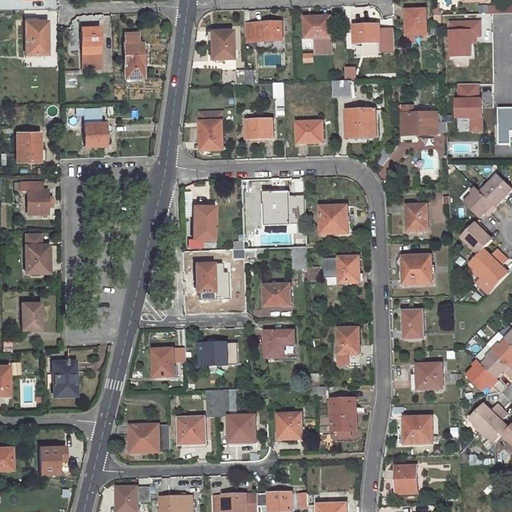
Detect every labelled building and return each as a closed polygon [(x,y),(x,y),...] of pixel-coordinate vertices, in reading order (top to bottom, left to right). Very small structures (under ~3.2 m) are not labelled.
[(480,15),(511,12),(511,3),(480,5),(480,15)] [(427,10),(406,11),(407,37),(428,36),(427,10)] [(332,18),(305,18),(305,40),(315,39),(316,55),(333,55),(332,18)] [(47,20),(25,21),(26,55),(47,55),(47,20)] [(481,20),(448,21),(449,58),(472,57),(472,44),(477,44),(477,38),(482,38),(481,20)] [(282,23),(247,24),(247,43),(283,41),(282,23)] [(380,25),(354,26),(355,45),(384,44),(384,34),(384,28),(380,28),(380,25)] [(99,26),(81,27),(82,68),(100,68),(99,26)] [(233,30),(210,31),(211,60),(233,59),(233,30)] [(144,78),(142,43),(136,43),(136,35),(124,35),(124,43),(122,43),(124,79),(144,78)] [(347,79),(358,79),(357,67),(347,67),(347,79)] [(260,80),(273,79),(272,71),(260,71),(260,80)] [(246,72),(238,72),(238,85),(246,85),(246,72)] [(254,72),(246,72),(246,85),(254,84),(254,72)] [(355,82),(335,83),(335,97),(355,97),(355,82)] [(284,83),(275,84),(277,115),(285,115),(284,83)] [(480,84),(458,85),(458,99),(454,99),(455,120),(469,120),(469,133),(483,133),(482,98),(480,98),(480,84)] [(413,106),(402,106),(402,135),(447,134),(447,122),(439,122),(438,113),(414,113),(413,106)] [(511,108),(498,108),(499,145),(511,145),(511,131),(511,108)] [(370,136),(369,121),(377,121),(377,111),(348,111),(348,136),(370,136)] [(223,113),(199,114),(201,151),(224,151),(223,113)] [(447,113),(438,113),(439,122),(447,122),(447,113)] [(274,121),(246,121),(247,140),(274,139),(274,121)] [(377,121),(369,121),(370,136),(348,136),(348,140),(378,140),(377,121)] [(324,122),(298,123),(299,144),(319,143),(319,140),(324,140),(324,122)] [(106,123),(82,123),(83,146),(107,145),(106,123)] [(39,133),(16,133),(16,161),(39,161),(39,133)] [(420,147),(442,148),(442,138),(420,137),(420,147)] [(511,188),(498,175),(489,184),(504,198),(509,193),(511,189),(511,188)] [(42,182),(19,183),(19,190),(27,190),(27,214),(47,213),(47,190),(42,189),(42,182)] [(489,184),(480,192),(496,206),(504,198),(489,184)] [(473,195),(465,203),(481,218),(485,214),(488,211),(491,214),(497,208),(496,206),(480,192),(476,187),(471,193),(473,195)] [(471,193),(463,201),(465,203),(473,195),(471,193)] [(287,194),(262,194),(263,212),(277,211),(277,214),(287,213),(287,194)] [(450,196),(436,197),(437,222),(446,222),(446,208),(451,208),(450,196)] [(214,206),(193,206),(193,240),(214,240),(214,206)] [(428,206),(407,206),(408,232),(429,231),(428,206)] [(349,207),(321,208),(322,235),(350,235),(349,207)] [(301,208),(294,210),(296,217),(303,216),(301,208)] [(478,221),(475,223),(483,231),(485,228),(478,221)] [(471,263),(484,249),(493,240),(483,231),(475,223),(462,237),(473,248),(464,257),(471,263)] [(306,230),(295,230),(295,248),(307,248),(306,230)] [(49,272),(48,245),(39,245),(39,232),(24,232),(25,273),(49,272)] [(257,240),(244,240),(244,243),(245,250),(258,250),(257,240)] [(307,248),(295,248),(296,269),(308,269),(307,248)] [(266,249),(258,250),(258,257),(266,257),(266,249)] [(476,269),(474,271),(481,277),(503,255),(498,249),(491,256),(484,249),(471,263),(476,269)] [(245,250),(234,250),(235,259),(245,259),(245,250)] [(258,250),(245,250),(245,259),(258,258),(258,257),(258,250)] [(509,274),(502,267),(508,260),(503,255),(481,277),(488,284),(490,282),(495,288),(509,274)] [(432,256),(400,257),(401,285),(432,284),(432,256)] [(357,284),(357,275),(360,275),(360,257),(339,258),(340,284),(357,284)] [(213,263),(195,264),(196,292),(203,293),(203,296),(214,296),(213,263)] [(309,268),(310,282),(321,281),(320,267),(309,268)] [(291,285),(264,286),(265,307),(292,306),(291,285)] [(40,303),(22,303),(23,330),(41,329),(40,303)] [(423,312),(404,313),(405,339),(424,338),(423,312)] [(360,328),(338,329),(339,356),(358,355),(358,347),(360,347),(360,328)] [(295,331),(274,332),(275,341),(266,341),(266,359),(295,358),(295,331)] [(274,332),(266,332),(266,341),(275,341),(274,332)] [(505,338),(499,344),(501,346),(507,340),(506,339),(505,338)] [(499,344),(493,350),(511,369),(511,344),(507,340),(501,346),(499,344)] [(3,342),(2,351),(11,352),(12,343),(3,342)] [(228,344),(206,344),(206,346),(200,346),(201,365),(206,365),(207,366),(228,366),(228,344)] [(174,350),(153,350),(155,377),(175,377),(174,350)] [(488,360),(483,365),(497,378),(503,371),(511,378),(511,376),(511,369),(493,350),(486,358),(488,360)] [(475,369),(467,376),(482,391),(487,386),(489,384),(493,387),(499,381),(497,378),(483,365),(481,363),(478,360),(473,366),(475,369)] [(72,361),(51,362),(52,395),(75,395),(75,380),(72,380),(72,361)] [(443,364),(417,365),(417,376),(412,376),(413,391),(443,389),(443,364)] [(7,366),(0,365),(0,395),(8,395),(7,366)] [(473,366),(465,374),(467,376),(475,369),(473,366)] [(230,390),(218,391),(219,417),(228,416),(229,444),(258,443),(257,415),(231,416),(230,390)] [(218,391),(207,391),(208,417),(219,417),(218,391)] [(357,399),(331,400),(332,432),(357,431),(357,399)] [(475,424),(473,426),(481,433),(503,410),(497,404),(491,411),(483,404),(470,418),(475,424)] [(503,410),(481,433),(488,439),(490,437),(495,443),(503,435),(509,429),(502,422),(509,415),(503,410)] [(302,414),(278,414),(279,441),(303,440),(302,414)] [(207,417),(179,418),(181,446),(207,445),(207,417)] [(404,429),(399,430),(399,445),(433,444),(433,418),(404,418),(404,429)] [(511,425),(509,429),(503,435),(511,444),(511,425)] [(161,426),(130,426),(130,454),(162,453),(162,452),(170,451),(169,426),(161,426)] [(10,447),(0,447),(0,470),(11,470),(10,447)] [(63,447),(38,448),(39,475),(65,473),(63,447)] [(470,466),(495,465),(495,459),(478,460),(478,455),(469,455),(470,466)] [(417,466),(396,467),(397,494),(418,494),(417,466)] [(138,511),(138,502),(151,502),(150,487),(117,488),(116,511),(138,511)] [(293,493),(258,494),(258,507),(269,507),(269,511),(284,511),(293,511),(293,493)] [(214,511),(258,511),(258,507),(258,494),(215,496),(214,511)] [(307,495),(307,494),(298,495),(299,509),(308,509),(308,506),(307,495)] [(318,506),(317,495),(307,495),(308,506),(318,506)] [(193,511),(193,497),(161,498),(161,511),(193,511)]
